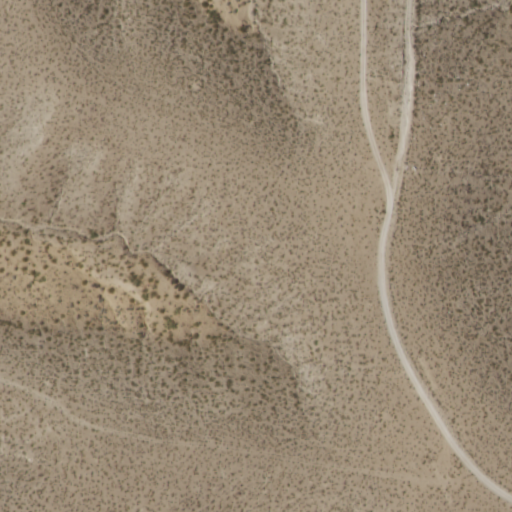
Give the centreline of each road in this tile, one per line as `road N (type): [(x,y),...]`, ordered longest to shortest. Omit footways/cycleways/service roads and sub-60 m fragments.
road 1 (track): [(407,0),(404,120),(381,241),(389,330),(462,458),(511,500)]
road 2 (track): [(496,493),(123,434),(78,421),(0,376)]
road 3 (track): [(360,0),(361,101),(390,199)]
